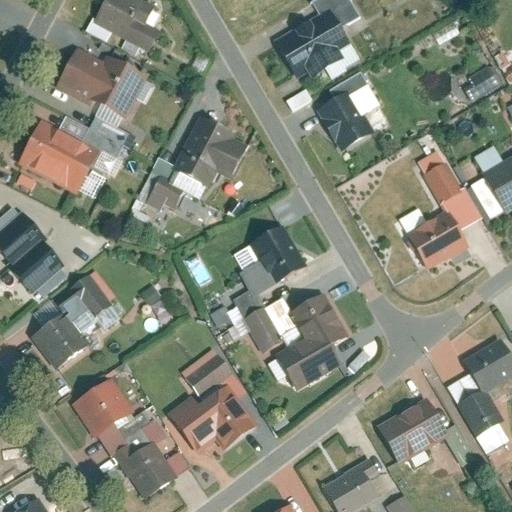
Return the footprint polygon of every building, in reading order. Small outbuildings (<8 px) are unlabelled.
[(126,0),(109,0),(97,20),(141,46),(149,32),(130,21),(139,7),(126,0)] [(322,17),(279,42),(301,80),(312,74),(315,80),(347,62),(343,56),(356,48),(346,30),(363,20),(350,0),(319,0),(314,3),(322,17)] [(77,53),(62,84),(119,113),(143,66),(119,54),(111,70),(80,54),(77,53)] [(466,78),(472,88),(462,93),(468,104),(502,85),(491,65),(466,78)] [(370,135),(349,103),(369,90),(359,74),(329,94),(335,102),(316,114),(340,153),(370,135)] [(147,100),(155,86),(144,81),(137,95),(147,100)] [(303,91),(283,103),(290,114),(310,102),(303,91)] [(48,123),(22,166),(65,191),(85,157),(102,167),(121,135),(94,119),(80,142),(48,123)] [(225,139),(199,126),(172,182),(199,196),(213,168),(233,178),(243,157),(221,146),(225,139)] [(511,163),(480,183),(495,209),(511,198),(511,163)] [(461,195),(443,170),(426,179),(442,204),(461,195)] [(445,206),(413,226),(432,256),(464,236),(445,206)] [(43,245),(14,210),(0,221),(0,255),(10,267),(8,269),(30,295),(61,269),(42,246),(43,245)] [(269,281),(291,269),(274,238),(252,250),(269,281)] [(342,349),(312,297),(271,321),(252,287),(229,300),(256,348),(269,341),(290,379),(342,349)] [(57,320),(30,338),(51,370),(79,351),(68,333),(97,314),(80,289),(50,309),(56,318),(57,320)] [(477,395),(457,406),(479,441),(503,426),(483,391),(511,372),(511,358),(500,340),(479,353),(473,357),(460,366),(477,395)] [(192,399),(166,417),(190,452),(211,437),(219,449),(240,433),(223,409),(237,399),(208,358),(177,379),(192,399)] [(153,445),(110,384),(77,407),(101,440),(116,430),(133,455),(121,464),(146,500),(184,473),(161,439),(153,445)] [(377,433),(396,462),(437,435),(418,406),(377,433)] [(316,490),(330,511),(344,511),(373,493),(354,464),(316,490)] [(410,511),(401,497),(383,508),(385,511),(410,511)] [(45,511),(40,503),(24,511),(45,511)]
